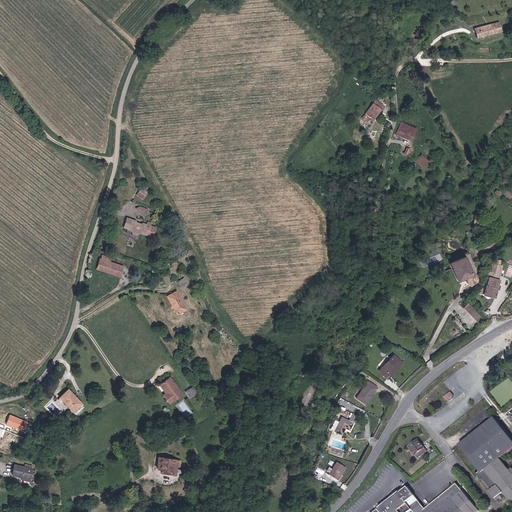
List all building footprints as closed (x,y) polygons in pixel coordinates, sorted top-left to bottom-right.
[(477,37),(501,30),(499,21),(474,28),(477,37)] [(383,105),(375,100),(362,118),(368,122),(369,119),(372,121),(383,105)] [(417,128),(402,122),(397,135),(412,141),(417,128)] [(416,161),(423,167),(429,161),(422,155),(416,161)] [(150,191),(142,187),(137,195),(145,199),(150,191)] [(146,204),(137,209),(141,217),(151,213),(146,204)] [(150,234),(154,222),(150,221),(149,223),(146,222),(143,225),(138,223),(137,220),(128,217),(124,228),(135,230),(134,235),(139,236),(142,232),(150,234)] [(120,278),(123,266),(109,262),(110,258),(102,255),(97,270),(120,278)] [(472,271),(464,256),(453,261),(454,263),(451,264),(451,265),(453,268),(459,281),(466,278),(470,285),(478,281),(473,270),(472,271)] [(495,291),(502,267),(492,264),(489,274),(485,273),(482,283),(487,284),(484,295),(495,298),(497,292),(495,291)] [(183,277),(177,281),(181,287),(187,282),(183,277)] [(167,295),(177,314),(181,311),(186,308),(177,290),(167,295)] [(468,303),(463,307),(476,321),(481,316),(468,303)] [(404,364),(395,355),(383,367),(390,373),(396,367),(398,369),(404,364)] [(383,367),(381,370),(389,378),(398,369),(396,367),(390,373),(383,367)] [(169,402),(182,392),(170,377),(161,384),(167,392),(163,395),(169,402)] [(370,381),(357,396),(366,403),(379,388),(370,381)] [(197,394),(192,387),(187,391),(192,397),(197,394)] [(69,389),(60,397),(74,412),(83,404),(69,389)] [(343,418),(336,432),(341,435),(345,429),(349,431),(354,422),(356,423),(359,417),(352,414),(348,421),(343,418)] [(511,500),(511,471),(502,458),(511,450),(511,438),(496,419),(462,443),(482,471),(478,474),(482,480),(483,479),(491,490),(490,491),(497,501),(503,498),(501,495),(504,493),(510,502),(511,500)] [(419,458),(429,450),(420,440),(410,448),(419,458)] [(176,464),(176,458),(159,457),(158,468),(162,469),(168,469),(168,474),(175,474),(176,464)] [(337,461),(328,474),(338,480),(347,467),(337,461)] [(33,468),(15,463),(12,474),(21,476),(20,478),(29,481),(33,468)] [(409,486),(380,509),(381,511),(477,511),(479,511),(458,484),(427,509),(409,486)]
